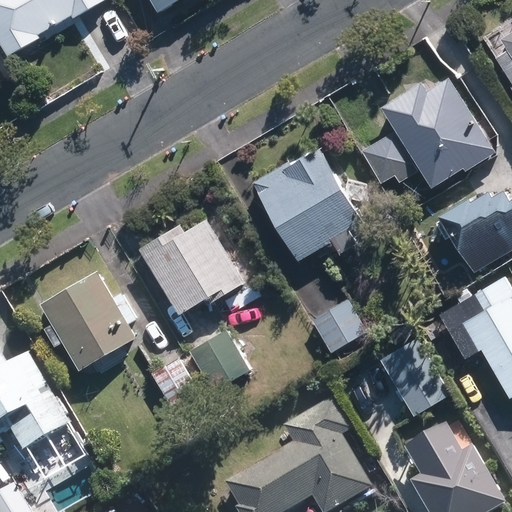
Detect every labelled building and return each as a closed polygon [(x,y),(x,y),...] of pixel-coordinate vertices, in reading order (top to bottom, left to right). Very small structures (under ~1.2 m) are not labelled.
[(0,0),(0,35),(9,51),(41,32),(39,30),(70,11),(63,0),(0,0)] [(511,30),(499,39),(506,51),(494,58),(511,86),(511,30)] [(499,148),(451,72),(430,86),(424,77),(382,103),(433,184),(466,164),(468,167),(499,148)] [(363,148),(382,181),(397,172),(401,180),(420,169),(396,128),(363,148)] [(252,177),(297,254),(331,234),(339,248),(356,238),(348,224),(362,215),(319,141),(291,157),(289,154),(252,177)] [(511,195),(506,185),(494,191),(490,185),(472,195),(471,192),(441,210),(477,271),(511,250),(511,195)] [(137,243),(177,310),(202,295),(206,300),(244,278),(205,214),(184,227),(179,218),(137,243)] [(111,292),(95,264),(38,297),(50,319),(44,322),(53,339),(60,335),(77,364),(134,331),(126,318),(134,313),(119,287),(111,292)] [(511,280),(508,273),(477,290),(486,307),(465,320),(481,348),(485,346),(511,393),(511,280)] [(311,315),(330,348),(367,326),(348,294),(311,315)] [(188,346),(213,387),(249,365),(225,324),(188,346)] [(452,390),(419,333),(382,355),(415,411),(452,390)] [(0,439),(6,436),(3,431),(9,428),(22,449),(69,421),(27,351),(8,363),(0,349),(0,439)] [(178,351),(150,367),(174,408),(203,392),(178,351)] [(322,511),(370,484),(340,431),(350,425),(331,392),(280,421),(291,440),(223,479),(237,503),(233,504),(237,511),(277,511),(311,492),(322,511)] [(490,511),(508,502),(474,444),(411,481),(429,511),(490,511)]
